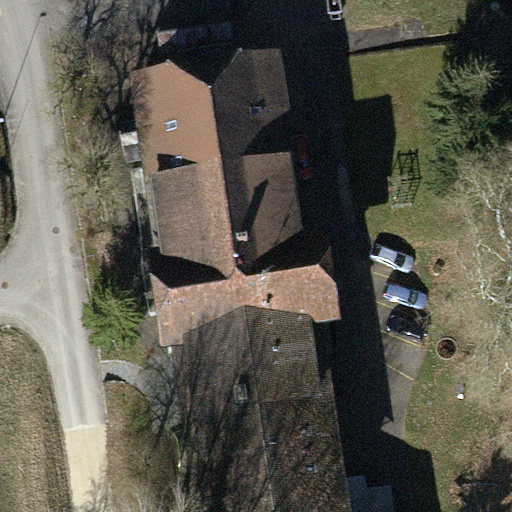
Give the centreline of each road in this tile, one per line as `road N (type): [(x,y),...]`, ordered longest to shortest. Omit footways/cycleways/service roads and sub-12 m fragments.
road 1 (unclassified): [(0,294),(51,276),(12,0)]
road 2 (track): [(51,276),(95,511)]
